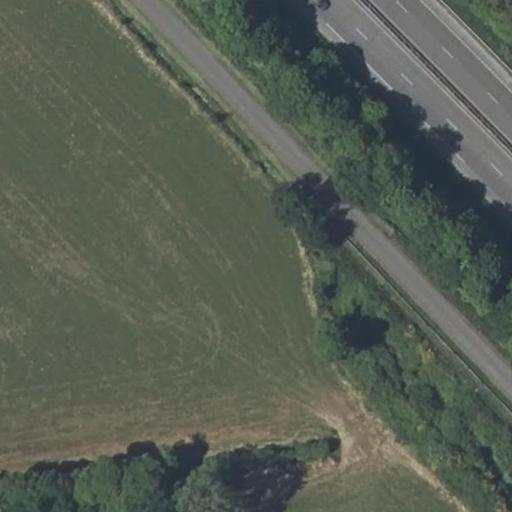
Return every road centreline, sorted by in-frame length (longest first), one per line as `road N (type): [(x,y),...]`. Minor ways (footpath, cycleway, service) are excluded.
road 1 (unclassified): [(511,387),(144,0)]
road 2 (trunk): [(326,0),(511,186)]
road 3 (trunk): [(511,117),(394,0)]
